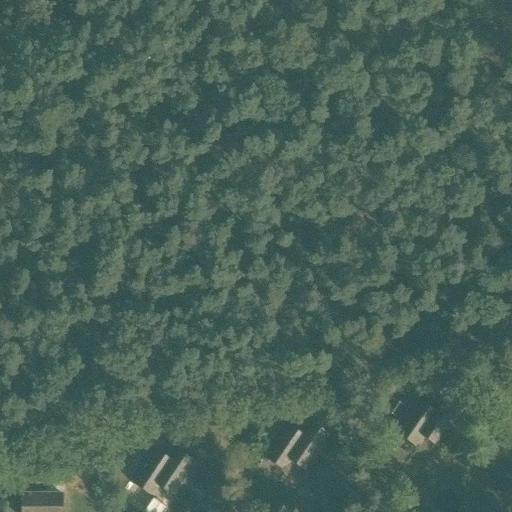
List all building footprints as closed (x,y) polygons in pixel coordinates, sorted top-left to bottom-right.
[(387,396),(380,408),(400,419),(407,408),(387,396)] [(397,430),(409,439),(419,445),(426,435),(427,436),(422,432),(436,412),(431,409),(430,411),(416,401),(397,430)] [(427,436),(440,445),(460,416),(437,401),(431,409),(436,412),(422,432),(427,436)] [(296,461),(295,461),(308,470),(329,439),(307,424),(300,434),(304,436),(290,457),(296,461)] [(304,436),(300,434),(299,435),(285,426),(265,455),(278,463),(277,464),(287,470),(294,460),(295,461),(296,461),(290,457),(304,436)] [(163,486),(176,494),(196,464),(174,449),(167,458),(171,461),(158,482),(163,486)] [(152,450),(132,480),(145,488),(145,489),(155,495),(161,485),(163,486),(158,482),(171,461),(167,458),(166,460),(152,450)] [(61,511),(62,495),(22,495),(22,511),(61,511)] [(444,498),(439,505),(449,511),(455,511),(459,508),(444,498)]
